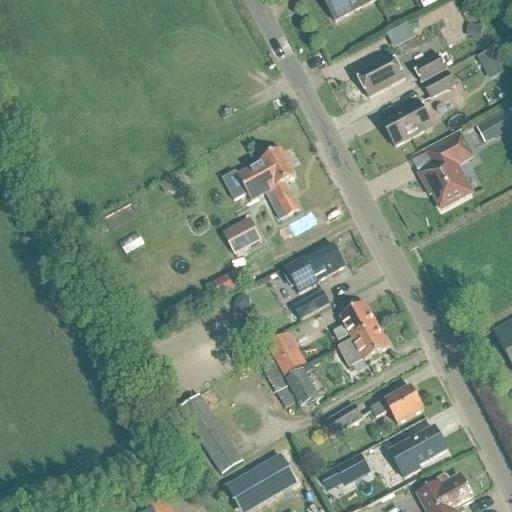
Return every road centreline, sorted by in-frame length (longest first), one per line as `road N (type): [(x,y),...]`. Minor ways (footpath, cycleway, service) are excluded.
road 1 (tertiary): [(511,489),(251,0)]
road 2 (track): [(440,348),(251,448)]
